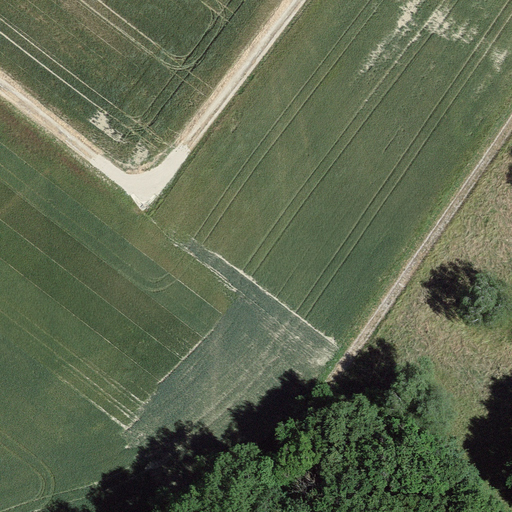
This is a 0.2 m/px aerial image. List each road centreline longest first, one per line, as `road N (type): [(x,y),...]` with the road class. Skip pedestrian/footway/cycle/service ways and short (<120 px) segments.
road 1 (track): [(511,116),(333,379),(150,511)]
road 2 (track): [(296,0),(148,192),(0,80)]
